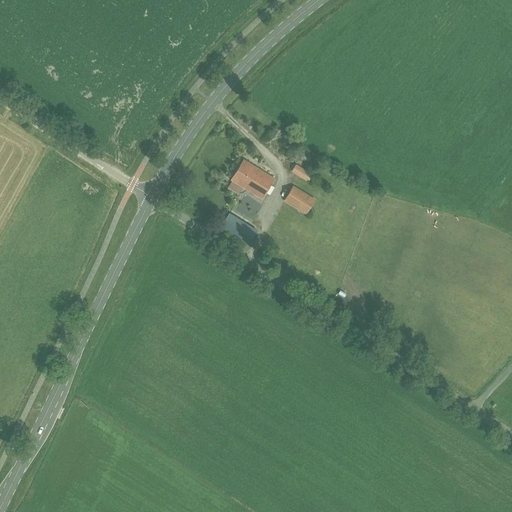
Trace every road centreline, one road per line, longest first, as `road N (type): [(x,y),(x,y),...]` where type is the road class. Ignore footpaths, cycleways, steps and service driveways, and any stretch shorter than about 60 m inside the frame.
road 1 (unclassified): [(511,433),(152,196)]
road 2 (secondary): [(0,509),(152,196)]
road 3 (secondary): [(152,196),(198,123),(323,0)]
road 4 (unclassified): [(152,196),(0,98)]
